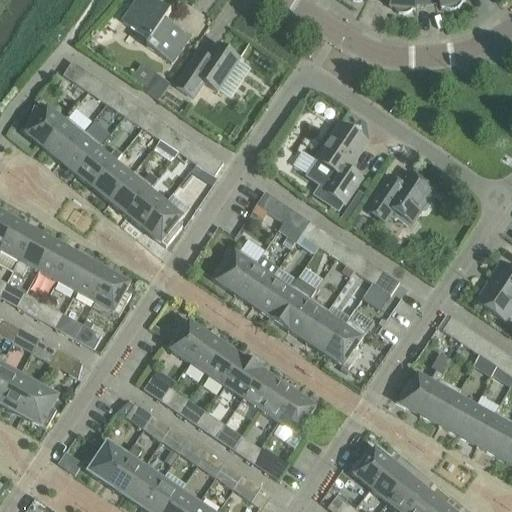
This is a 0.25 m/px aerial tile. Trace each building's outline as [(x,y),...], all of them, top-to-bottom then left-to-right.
[(189,40),(164,23),(170,15),(147,0),(138,0),(122,24),(149,43),(145,49),(171,66),(189,40)] [(366,0),(367,0),(390,7),(389,10),(397,10),(397,15),(402,17),(406,16),(410,14),(412,12),(415,12),(415,9),(416,1),(415,1),(415,0),(366,0)] [(416,1),(415,9),(439,8),(440,10),(448,8),(449,12),(454,12),(458,10),(461,6),(461,4),(464,3),(463,1),(463,0),(415,0),(415,1),(416,1)] [(179,82),(174,89),(192,101),(197,94),(203,85),(217,94),(239,61),(217,47),(208,60),(198,53),(194,60),(179,82)] [(72,84),(71,85),(79,90),(92,80),(83,74),(72,84)] [(159,100),(169,85),(152,74),(143,89),(159,100)] [(96,83),(92,80),(79,90),(88,96),(97,82),(96,83)] [(106,108),(115,94),(114,95),(109,92),(97,102),(106,108)] [(124,120),(133,106),(132,107),(127,104),(115,114),(124,120)] [(64,125),(63,124),(47,110),(42,116),(33,109),(25,128),(22,133),(21,132),(21,133),(43,151),(64,125)] [(142,132),(151,118),(150,119),(145,116),(133,126),(142,132)] [(64,125),(43,151),(59,165),(84,134),(66,120),(63,124),(64,125)] [(160,144),(169,130),(168,130),(168,131),(163,128),(151,138),(160,144)] [(317,163),(307,179),(322,189),(320,191),(343,207),(361,180),(348,171),(365,146),(354,139),(353,134),(348,135),(338,128),(315,162),(317,163)] [(84,134),(59,165),(76,178),(98,152),(101,148),(84,134)] [(178,156),(187,142),(186,142),(186,143),(180,140),(169,150),(178,156)] [(106,159),(98,152),(76,178),(93,192),(114,165),(121,156),(113,150),(106,159)] [(196,168),(205,154),(204,154),(203,155),(198,152),(187,162),(196,168)] [(221,167),(216,164),(205,174),(213,180),(223,166),(222,166),(221,167)] [(114,165),(93,192),(110,205),(131,179),(131,178),(114,165)] [(131,179),(110,205),(126,219),(148,192),(148,193),(152,189),(134,174),(131,178),(131,179)] [(421,215),(425,214),(430,207),(429,203),(427,202),(433,192),(408,175),(398,189),(394,190),(385,185),(366,213),(384,225),(388,219),(394,223),(398,222),(400,219),(411,226),(419,214),(421,215)] [(255,215),(266,195),(250,187),(240,206),(255,215)] [(148,192),(126,219),(143,233),(165,206),(148,193),(148,192)] [(265,215),(273,221),(285,211),(277,205),(265,215)] [(165,206),(143,233),(165,250),(166,249),(182,229),(178,226),(182,220),(165,206)] [(291,213),(290,214),(285,211),(273,221),(282,227),(291,213)] [(0,215),(0,252),(16,224),(0,215)] [(308,226),(303,223),(291,233),(300,239),(309,225),(308,226)] [(16,224),(0,252),(0,254),(18,264),(35,234),(16,224)] [(18,264),(12,274),(22,279),(28,269),(37,275),(54,245),(35,234),(18,264)] [(326,238),(321,235),(309,245),(318,251),(327,237),(326,238)] [(54,245),(37,275),(56,285),(73,255),(54,245)] [(344,250),(339,247),(327,257),(336,263),(345,249),(344,250)] [(212,280),(211,282),(234,297),(253,269),(254,269),(257,265),(238,253),(231,262),(226,259),(212,281),(212,280)] [(73,255),(56,285),(75,296),(92,266),(73,255)] [(362,262),(357,259),(345,269),(354,275),(363,261),(362,262)] [(511,272),(500,264),(490,280),(493,282),(489,288),(488,287),(476,304),(504,323),(511,311),(511,272)] [(92,266),(75,296),(94,306),(110,276),(92,266)] [(234,297),(252,309),(271,281),(254,269),(253,269),(234,297)] [(380,274),(375,271),(363,281),(372,287),(381,273),(380,274)] [(110,276),(94,306),(118,320),(131,297),(126,295),(130,287),(110,276)] [(289,293),(270,321),(288,333),(310,301),(315,293),(297,280),(289,293)] [(271,281),(252,309),(270,321),(289,293),(271,281)] [(398,286),(393,283),(381,293),(390,299),(399,285),(398,286)] [(6,286),(0,297),(0,299),(4,302),(15,292),(15,291),(6,286)] [(25,297),(17,311),(18,310),(23,313),(34,302),(25,297)] [(310,301),(288,333),(306,346),(325,317),(328,313),(310,301)] [(44,307),(36,322),(37,321),(42,323),(53,313),(53,312),(44,307)] [(331,309),(328,313),(325,317),(306,346),(324,358),(347,323),(349,321),(331,309)] [(63,318),(55,332),(56,331),(61,334),(72,323),(63,318)] [(450,322),(451,321),(451,320),(442,334),(451,340),(455,325),(450,322)] [(347,323),(324,358),(347,373),(348,372),(362,351),(357,348),(366,336),(347,323)] [(165,350),(188,366),(207,338),(189,325),(184,332),(180,329),(165,350)] [(82,328),(74,343),(75,341),(80,344),(90,334),(91,333),(82,328)] [(20,333),(19,332),(11,346),(21,351),(24,336),(19,334),(20,333)] [(468,334),(469,333),(469,332),(460,346),(469,352),(473,337),(468,334)] [(207,338),(188,366),(206,378),(225,350),(207,338)] [(39,343),(38,343),(30,357),(39,362),(43,347),(38,344),(39,343)] [(486,346),(487,345),(478,358),(486,364),(491,349),(486,346)] [(225,350),(206,378),(224,390),(243,362),(225,350)] [(58,354),(57,353),(49,367),(58,372),(62,357),(57,355),(58,354)] [(504,358),(505,357),(496,370),(504,376),(509,362),(504,358)] [(243,362),(224,390),(242,402),(261,374),(243,362)] [(77,364),(76,363),(68,378),(77,383),(81,368),(76,365),(77,364)] [(0,368),(0,407),(2,409),(19,379),(0,368)] [(261,374),(242,402),(260,414),(279,386),(261,374)] [(437,389),(436,388),(439,382),(442,378),(434,374),(428,384),(417,378),(414,384),(409,381),(396,404),(395,405),(420,418),(437,389)] [(19,379),(2,409),(21,419),(38,389),(19,379)] [(437,389),(420,418),(439,429),(455,399),(456,399),(460,393),(439,382),(436,388),(437,389)] [(161,406),(171,392),(162,386),(162,387),(157,401),(162,404),(161,406)] [(279,386),(260,414),(278,426),(297,398),(279,386)] [(38,389),(21,419),(45,433),(46,432),(46,431),(56,414),(51,411),(57,400),(38,389)] [(179,418),(189,404),(180,398),(180,399),(175,413),(180,416),(179,418)] [(297,398),(278,426),(301,442),(315,421),(310,417),(315,410),(297,398)] [(455,399),(439,429),(458,439),(474,410),(456,399),(455,399)] [(128,405),(117,416),(125,421),(134,408),(134,407),(133,408),(128,405)] [(474,410),(458,439),(477,450),(493,420),(492,420),(474,410)] [(197,430),(206,416),(198,411),(197,411),(193,425),(198,428),(197,430)] [(493,420),(477,450),(495,460),(511,430),(511,424),(495,415),(492,420),(493,420)] [(146,417),(134,428),(143,433),(152,420),(152,419),(151,420),(146,417)] [(215,442),(224,429),(216,423),(211,437),(216,441),(215,442)] [(164,429),(152,440),(161,445),(170,432),(169,431),(169,432),(164,429)] [(511,430),(495,460),(511,469),(511,430)] [(233,454),(242,441),(234,435),(233,435),(229,449),(234,453),(233,454)] [(182,441),(170,452),(179,458),(188,444),(187,443),(187,445),(182,441)] [(107,487),(126,459),(107,446),(100,457),(96,454),(84,471),(83,472),(107,487)] [(251,466),(260,453),(251,447),(247,461),(252,465),(251,466)] [(107,487),(124,499),(144,471),(133,464),(139,455),(132,450),(126,459),(107,487)] [(349,475),(370,493),(392,466),(374,452),(369,458),(365,455),(349,475)] [(200,453),(188,464),(197,470),(206,456),(205,456),(205,457),(200,453)] [(269,478),(278,465),(270,459),(264,474),(269,477),(269,478)] [(218,465),(206,476),(215,482),(224,468),(223,468),(223,469),(218,465)] [(392,466),(370,493),(387,506),(408,480),(392,466)] [(144,471),(124,499),(142,511),(161,483),(144,471)] [(236,478),(224,488),(233,494),(242,480),(241,480),(240,481),(236,478)] [(409,511),(425,493),(408,480),(387,506),(393,511),(392,511),(409,511)] [(143,511),(167,511),(179,495),(161,483),(142,511),(143,511)] [(254,490),(242,500),(251,506),(260,492),(259,492),(258,493),(254,490)] [(335,511),(345,505),(337,499),(330,493),(321,505),(328,510),(327,511),(328,510),(330,511),(335,511)] [(437,511),(442,507),(425,493),(409,511),(437,511)] [(194,511),(197,507),(179,495),(167,511),(194,511)]
